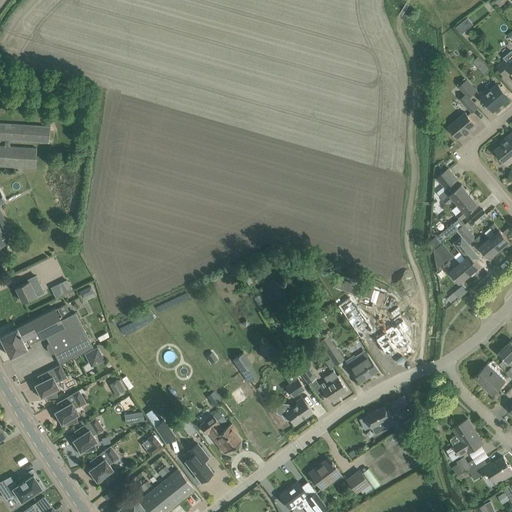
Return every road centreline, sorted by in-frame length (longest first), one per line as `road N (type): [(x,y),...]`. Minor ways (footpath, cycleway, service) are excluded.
road 1 (unclassified): [(216,511),(346,407),(448,361)]
road 2 (secondary): [(86,511),(0,381)]
road 3 (residential): [(511,203),(471,150),(511,107)]
